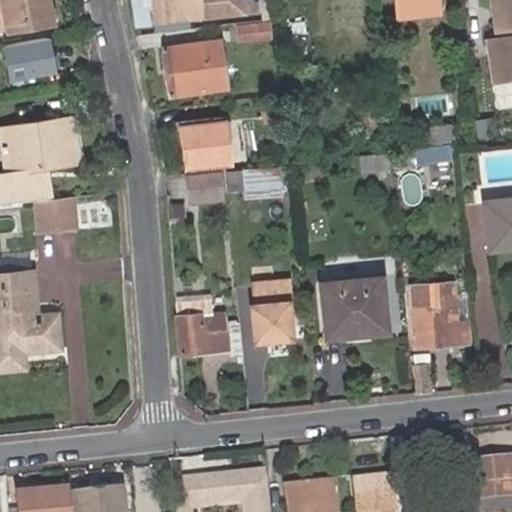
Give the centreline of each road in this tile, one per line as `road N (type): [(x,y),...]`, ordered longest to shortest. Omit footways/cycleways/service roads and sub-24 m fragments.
road 1 (residential): [(105,0),(135,119),(163,436)]
road 2 (residential): [(163,436),(511,400)]
road 3 (residential): [(0,453),(163,436)]
